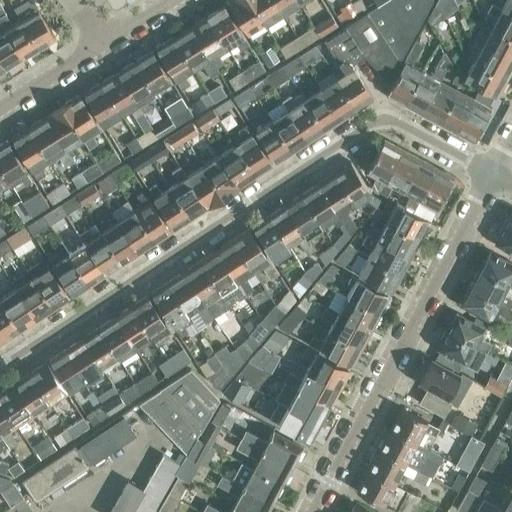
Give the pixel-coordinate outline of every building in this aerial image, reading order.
[(47,46),(47,43),(56,38),(32,0),(19,0),(28,14),(20,19),(39,48),(42,48),(47,46)] [(248,35),(265,24),(249,0),(231,0),(228,2),(248,35)] [(249,0),(265,24),(282,13),(273,0),(249,0)] [(273,0),(282,13),(299,3),(297,0),(273,0)] [(433,1),(432,0),(386,0),(345,26),(365,56),(390,80),(433,1)] [(360,0),(355,0),(352,2),(358,12),(365,8),(360,0)] [(437,0),(437,2),(445,17),(458,8),(456,4),(453,0),(437,0)] [(511,14),(511,0),(505,0),(501,9),(511,14)] [(343,8),(350,18),(358,12),(352,2),(343,8)] [(437,2),(427,20),(431,27),(445,17),(437,2)] [(33,54),(37,51),(38,49),(39,48),(20,19),(12,24),(0,4),(0,22),(22,59),(30,54),(33,54)] [(497,17),(492,26),(511,36),(511,14),(501,9),(491,4),(487,12),(497,17)] [(249,45),(224,5),(207,15),(227,48),(235,42),(241,50),(249,45)] [(313,26),(320,36),(337,25),(331,14),(313,26)] [(193,24),(194,26),(191,28),(210,58),(216,67),(224,63),(218,53),(227,48),(207,15),(193,24)] [(9,69),(14,66),(14,63),(22,59),(0,22),(0,58),(6,69),(6,68),(9,69)] [(313,26),(296,37),(302,47),(320,36),(313,26)] [(352,63),(365,56),(345,26),(323,39),(344,72),(353,66),(352,63)] [(474,39),(483,43),(511,59),(511,36),(492,26),(487,35),(479,30),(474,39)] [(210,58),(191,28),(187,30),(186,28),(172,37),(193,69),(201,64),(209,77),(219,71),(216,67),(210,58)] [(172,37),(155,48),(181,89),(190,83),(184,74),(193,69),(172,37)] [(285,58),(302,47),(296,37),(279,48),(285,58)] [(465,56),(473,61),(507,79),(511,68),(511,59),(483,43),(474,39),(470,47),(473,48),(472,50),(465,56)] [(386,94),(404,104),(421,70),(412,65),(422,45),(415,41),(386,94)] [(322,55),(315,44),(302,52),(309,63),(322,55)] [(261,54),(269,67),(279,60),(271,48),(261,54)] [(152,50),(135,60),(155,93),(172,82),(152,50)] [(418,109),(422,111),(439,80),(444,71),(440,69),(449,61),(443,52),(431,76),(421,70),(404,104),(417,111),(418,109)] [(292,74),(306,65),(299,54),(286,63),(292,74)] [(144,99),(155,93),(135,60),(121,69),(122,71),(118,73),(138,103),(143,112),(149,108),(144,99)] [(259,61),(242,71),(248,81),(265,71),(259,61)] [(497,96),(507,79),(473,61),(464,78),(497,96)] [(290,76),(283,65),(269,73),(276,85),(290,76)] [(337,77),(358,108),(374,98),(353,66),(344,72),(337,77)] [(228,80),(234,89),(248,81),(242,71),(228,80)] [(138,103),(118,73),(115,75),(114,73),(100,82),(120,114),(129,109),(134,117),(143,112),(138,103)] [(451,82),(458,85),(461,78),(458,74),(454,77),(451,82)] [(255,95),(272,85),(266,75),(249,85),(255,95)] [(341,119),(358,108),(337,77),(321,88),(341,119)] [(425,115),(438,122),(456,89),(439,80),(422,111),(426,113),(425,115)] [(103,125),(120,114),(100,82),(83,93),(103,125)] [(213,102),(226,94),(219,84),(207,92),(213,102)] [(233,96),(239,105),(255,95),(249,85),(233,96)] [(474,98),(457,130),(460,132),(459,133),(473,141),(491,108),(482,103),(487,92),(479,87),(474,98)] [(304,98),(325,130),(341,119),(321,88),(304,98)] [(453,128),(457,130),(474,98),(456,89),(438,122),(452,130),(453,128)] [(309,141),(325,130),(304,98),(300,91),(293,96),(290,93),(281,99),(288,109),(309,141)] [(207,92),(189,103),(196,113),(213,102),(207,92)] [(100,127),(80,95),(62,106),(83,138),(88,147),(92,145),(97,142),(91,132),(100,127)] [(233,105),(229,98),(212,109),(216,116),(233,105)] [(49,114),(50,116),(46,118),(65,149),(83,138),(62,106),(49,114)] [(175,127),(192,116),(186,106),(168,117),(175,127)] [(212,109),(196,119),(201,128),(218,118),(216,116),(212,109)] [(272,120),(293,151),(309,141),(288,109),(272,120)] [(175,127),(168,117),(152,127),(158,138),(175,127)] [(42,118),(28,127),(48,159),(57,154),(64,166),(73,161),(65,149),(46,118),(43,120),(42,118)] [(276,162),(293,151),(272,120),(255,131),(276,162)] [(179,130),(185,139),(197,131),(191,122),(179,130)] [(235,144),(256,176),(273,164),(252,133),(244,122),(237,127),(244,138),(235,144)] [(39,165),(48,159),(28,127),(11,138),(31,170),(37,180),(45,175),(39,165)] [(158,138),(152,127),(135,138),(142,148),(158,138)] [(185,139),(179,130),(166,138),(172,147),(185,139)] [(135,138),(125,144),(132,154),(142,148),(135,138)] [(384,181),(401,150),(397,148),(398,146),(384,139),(370,166),(362,162),(359,168),(365,176),(367,172),(384,181)] [(3,143),(0,144),(0,166),(10,183),(20,177),(25,185),(33,180),(27,172),(7,140),(3,143)] [(168,149),(163,140),(146,150),(152,159),(168,149)] [(240,186),(256,176),(235,144),(219,155),(240,186)] [(92,145),(88,147),(97,162),(101,160),(99,153),(97,149),(92,145)] [(152,159),(146,150),(129,160),(135,170),(152,159)] [(392,186),(401,191),(419,157),(405,150),(405,152),(401,150),(384,181),(380,190),(387,194),(392,186)] [(121,161),(115,151),(101,160),(97,162),(96,163),(102,173),(121,161)] [(203,165),(223,197),(240,186),(219,155),(203,165)] [(433,165),(419,157),(401,191),(410,195),(404,207),(413,211),(419,200),(436,168),(432,167),(433,165)] [(371,193),(350,161),(334,172),(355,204),(364,197),(376,207),(382,200),(371,193)] [(86,183),(102,173),(96,163),(80,173),(86,183)] [(110,172),(115,181),(131,171),(125,163),(110,172)] [(191,218),(207,208),(186,176),(179,165),(171,171),(178,182),(170,187),(191,218)] [(207,208),(223,197),(203,165),(186,176),(207,208)] [(0,189),(10,183),(0,166),(0,189)] [(439,170),(436,168),(419,200),(413,211),(430,221),(454,176),(440,169),(439,170)] [(110,172),(97,180),(105,191),(117,184),(115,181),(110,172)] [(334,172),(318,183),(338,214),(343,222),(346,227),(351,234),(357,227),(346,209),(355,204),(334,172)] [(86,183),(80,173),(72,178),(78,188),(86,183)] [(63,183),(45,194),(52,204),(69,193),(63,183)] [(93,183),(77,193),(83,203),(99,193),(93,183)] [(318,183),(301,193),(322,225),(332,218),(337,226),(343,222),(338,214),(318,183)] [(174,229),(191,218),(170,187),(161,193),(156,184),(148,189),(174,229)] [(134,211),(155,242),(171,231),(144,190),(136,196),(142,205),(134,211)] [(49,205),(40,191),(22,202),(31,216),(49,205)] [(66,214),(83,203),(77,193),(60,204),(66,214)] [(301,193),(285,204),(306,236),(322,225),(301,193)] [(23,222),(31,216),(22,202),(20,200),(12,205),(23,222)] [(387,220),(420,238),(430,221),(413,211),(404,207),(397,203),(387,220)] [(49,225),(66,214),(60,204),(43,215),(49,225)] [(285,204),(269,215),(290,246),(298,241),(307,254),(315,249),(306,236),(285,204)] [(377,207),(369,216),(376,223),(384,214),(377,207)] [(511,210),(509,217),(506,218),(502,225),(511,230),(511,210)] [(155,242),(134,211),(118,221),(138,253),(155,242)] [(33,235),(49,225),(43,215),(27,225),(33,235)] [(273,257),(290,246),(269,215),(252,226),(273,257)] [(411,256),(420,238),(387,220),(377,238),(411,256)] [(118,221),(101,232),(122,264),(138,253),(118,221)] [(499,235),(494,243),(511,252),(511,230),(502,225),(498,232),(499,235)] [(23,227),(6,238),(12,247),(29,237),(23,227)] [(346,227),(333,243),(334,243),(338,249),(351,234),(346,227)] [(87,228),(79,233),(85,243),(106,274),(122,264),(101,232),(93,237),(87,228)] [(279,273),(249,228),(232,239),(253,270),(261,265),(270,279),(279,273)] [(368,256),(401,274),(411,256),(377,238),(367,233),(362,241),(373,247),(368,256)] [(0,255),(12,247),(6,238),(0,241),(0,255)] [(232,239),(216,249),(237,281),(246,295),(253,290),(244,276),(253,270),(232,239)] [(343,251),(351,257),(358,249),(350,242),(343,251)] [(85,243),(69,253),(87,281),(89,285),(106,274),(85,243)] [(338,249),(334,243),(318,254),(325,265),(338,249)] [(246,295),(237,281),(216,249),(200,260),(213,281),(220,292),(228,303),(237,297),(238,299),(246,295)] [(338,256),(346,263),(351,257),(343,251),(338,256)] [(485,261),(482,261),(478,269),(501,281),(511,286),(511,263),(490,251),(485,261)] [(89,285),(87,281),(69,253),(60,259),(56,252),(47,257),(73,296),(89,285)] [(392,292),(401,274),(368,256),(358,274),(392,292)] [(53,309),(70,298),(44,259),(28,270),(32,277),(35,281),(53,309)] [(228,303),(220,292),(213,281),(200,260),(183,271),(214,317),(230,306),(228,303)] [(310,267),(303,274),(311,281),(318,273),(310,267)] [(511,286),(501,281),(478,269),(475,276),(476,278),(471,287),(498,302),(498,301),(510,308),(511,303),(511,286)] [(37,319),(53,309),(35,281),(32,277),(28,270),(11,281),(16,288),(37,319)] [(206,322),(214,317),(183,271),(167,282),(188,313),(196,308),(206,322)] [(325,272),(320,279),(328,286),(333,279),(325,272)] [(306,287),(311,281),(303,274),(298,280),(306,287)] [(353,284),(347,295),(380,313),(390,295),(351,274),(351,275),(352,276),(348,282),(353,284)] [(313,286),(321,293),(328,286),(320,279),(313,286)] [(167,282),(151,292),(180,337),(188,332),(184,326),(193,321),(188,313),(167,282)] [(511,308),(510,308),(498,301),(498,302),(471,287),(470,288),(467,289),(465,294),(466,297),(461,305),(494,323),(499,313),(510,319),(511,315),(511,308)] [(16,288),(0,298),(20,330),(37,319),(16,288)] [(289,289),(275,304),(285,312),(296,299),(289,289)] [(171,331),(147,295),(131,305),(152,337),(156,345),(169,337),(167,334),(171,331)] [(380,313),(347,295),(337,313),(371,331),(380,313)] [(0,334),(4,341),(20,330),(0,298),(0,334)] [(275,304),(275,303),(261,319),(272,327),(285,312),(275,304)] [(131,305),(115,316),(135,348),(152,337),(131,305)] [(298,305),(292,312),(300,319),(306,312),(298,305)] [(333,321),(328,330),(361,348),(371,331),(337,313),(325,306),(321,315),(333,321)] [(484,328),(457,313),(447,331),(486,352),(493,356),(498,347),(479,337),(484,328)] [(135,348),(115,316),(98,327),(119,358),(135,348)] [(257,324),(247,335),(248,335),(258,344),(267,333),(257,324)] [(98,327),(82,338),(103,369),(119,358),(98,327)] [(351,366),(361,348),(328,330),(323,340),(313,335),(309,343),(351,366)] [(287,338),(274,331),(262,345),(274,353),(287,338)] [(493,356),(486,352),(447,331),(438,348),(440,350),(462,362),(476,369),(481,360),(482,359),(493,365),(497,358),(493,356)] [(258,344),(248,335),(235,348),(244,360),(258,344)] [(103,369),(82,338),(66,348),(86,380),(103,369)] [(224,346),(213,353),(220,364),(222,368),(231,375),(237,368),(224,346)] [(261,368),(272,355),(262,346),(248,362),(261,368)] [(307,369),(340,387),(350,369),(307,346),(302,355),(311,361),(307,369)] [(70,391),(86,380),(66,348),(49,359),(70,391)] [(190,360),(183,350),(167,361),(173,371),(190,360)] [(427,387),(419,402),(443,416),(450,404),(451,403),(455,405),(461,394),(452,389),(459,377),(431,360),(430,363),(428,362),(422,372),(424,373),(419,382),(427,387)] [(29,372),(50,404),(67,393),(46,361),(29,372)] [(159,366),(165,376),(173,371),(167,361),(159,366)] [(231,375),(222,368),(220,364),(206,379),(219,389),(231,375)] [(138,403),(186,452),(187,453),(195,439),(219,398),(191,369),(138,403)] [(330,405),(340,387),(307,369),(302,379),(289,372),(284,380),(288,382),(297,387),(330,405)] [(34,414),(50,404),(29,372),(13,383),(34,414)] [(152,373),(135,384),(141,392),(158,381),(152,373)] [(507,385),(489,375),(483,386),(501,396),(507,385)] [(239,403),(249,385),(236,378),(235,377),(223,392),(239,403)] [(321,423),(330,405),(297,387),(288,382),(283,390),(293,395),(288,405),(321,423)] [(0,398),(18,425),(34,414),(13,383),(0,391),(0,398)] [(141,392),(135,384),(119,394),(125,403),(141,392)] [(103,405),(108,414),(125,403),(119,394),(103,405)] [(8,431),(18,425),(0,398),(0,434),(1,436),(8,447),(9,449),(17,444),(8,431)] [(211,420),(220,425),(230,408),(221,403),(211,420)] [(103,405),(86,416),(92,424),(108,414),(103,405)] [(311,441),(321,423),(288,405),(282,414),(274,410),(269,418),(311,441)] [(439,428),(401,408),(390,429),(416,443),(423,430),(434,436),(439,428)] [(475,426),(455,416),(450,425),(470,435),(475,426)] [(72,438),(89,426),(83,417),(65,428),(72,438)] [(76,449),(79,454),(84,450),(92,462),(133,435),(122,419),(76,449)] [(208,446),(220,425),(211,420),(199,441),(208,446)] [(53,436),(60,446),(72,438),(65,428),(53,436)] [(434,436),(446,442),(450,434),(439,428),(434,436)] [(425,458),(423,457),(427,449),(416,443),(390,429),(379,449),(405,463),(416,469),(418,470),(425,458)] [(245,430),(241,438),(291,465),(293,461),(295,462),(303,448),(301,447),(301,446),(271,430),(265,441),(245,430)] [(496,436),(491,445),(501,451),(507,442),(496,436)] [(40,458),(54,448),(46,437),(32,447),(40,458)] [(237,447),(257,457),(251,468),(283,484),(290,470),(289,469),(291,465),(241,438),(237,447)] [(186,452),(184,455),(199,463),(208,446),(199,441),(195,439),(187,453),(186,452)] [(87,465),(79,454),(76,449),(74,445),(22,479),(35,499),(87,465)] [(496,461),(501,451),(491,445),(485,455),(496,461)] [(379,449),(368,470),(394,484),(405,463),(379,449)] [(435,463),(439,455),(427,449),(423,457),(435,463)] [(457,464),(469,471),(476,457),(464,450),(457,464)] [(152,511),(175,473),(180,464),(163,454),(143,490),(128,481),(109,511),(152,511)] [(180,464),(175,473),(178,474),(189,480),(199,463),(184,455),(180,464)] [(480,464),(491,470),(496,461),(485,455),(480,464)] [(9,463),(0,459),(0,471),(5,473),(9,463)] [(276,498),(283,484),(251,468),(240,461),(230,480),(271,502),(274,497),(276,498)] [(13,476),(23,469),(19,462),(8,468),(13,476)] [(418,470),(416,469),(412,477),(424,483),(428,475),(418,470)] [(383,504),(394,484),(368,470),(357,491),(383,504)] [(458,491),(465,477),(458,473),(450,487),(458,491)] [(178,499),(189,480),(178,474),(168,493),(178,499)] [(475,474),(471,481),(485,488),(488,482),(475,474)] [(12,480),(0,475),(0,490),(13,482),(12,480)] [(237,494),(232,504),(246,511),(268,511),(271,507),(269,506),(271,502),(230,480),(221,475),(217,483),(237,494)] [(471,481),(467,487),(468,488),(481,495),(485,488),(471,481)] [(0,491),(10,507),(15,504),(24,498),(13,482),(0,490),(0,491)] [(511,511),(511,488),(508,486),(498,505),(481,495),(480,496),(510,511),(511,511)] [(405,490),(401,497),(413,503),(417,496),(405,490)] [(156,511),(170,511),(178,499),(168,493),(157,511),(156,511)] [(510,511),(480,496),(471,511),(510,511)] [(15,504),(19,511),(33,511),(24,498),(15,504)]
